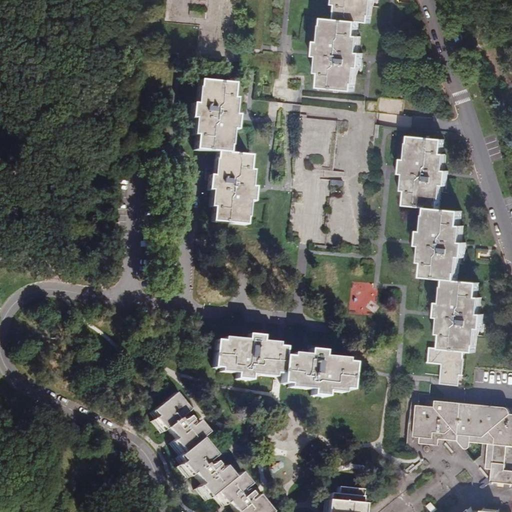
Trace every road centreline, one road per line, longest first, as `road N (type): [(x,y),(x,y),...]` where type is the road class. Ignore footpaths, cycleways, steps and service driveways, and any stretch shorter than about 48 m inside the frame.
road 1 (residential): [(128,299),(169,303),(182,289),(189,161),(179,148),(153,145),(135,158),(129,271)]
road 2 (residential): [(428,0),(511,246)]
road 3 (residential): [(154,511),(140,454),(17,381),(0,356)]
road 4 (residential): [(0,331),(8,309),(33,291),(128,299)]
